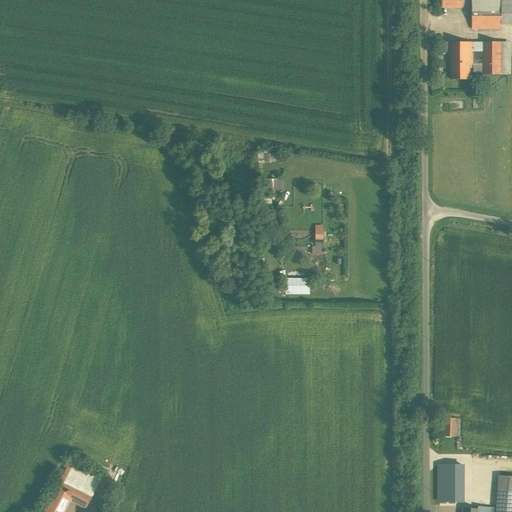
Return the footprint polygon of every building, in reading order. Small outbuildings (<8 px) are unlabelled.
[(501,0),(472,0),(472,28),(502,28),(502,23),(501,0)] [(511,0),(501,0),(502,23),(511,23),(511,0)] [(501,42),(484,42),(484,51),(473,51),(473,42),(445,42),(446,51),(451,51),(451,59),(462,59),(462,61),(473,61),(473,64),(484,64),(484,74),(501,74),(501,42)] [(510,42),(501,42),(501,74),(511,74),(511,73),(510,73),(510,42)] [(462,61),(462,59),(451,59),(452,79),(470,79),(469,64),(473,64),(473,61),(462,61)] [(456,418),(445,417),(445,436),(455,436),(456,418)] [(511,511),(511,476),(500,475),(496,511),(511,511)] [(94,492),(63,476),(55,492),(70,500),(86,508),(94,492)] [(55,492),(44,511),(63,511),(70,500),(55,492)]
